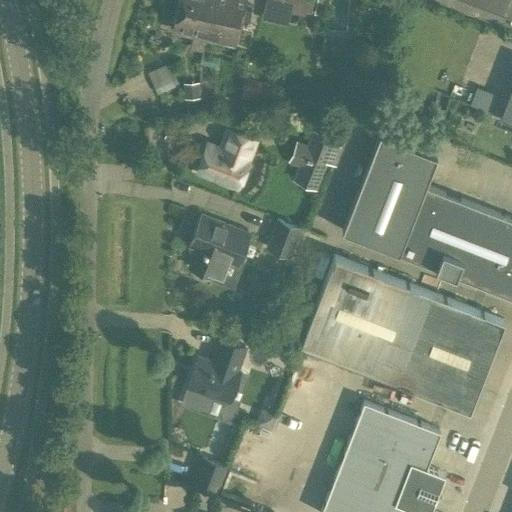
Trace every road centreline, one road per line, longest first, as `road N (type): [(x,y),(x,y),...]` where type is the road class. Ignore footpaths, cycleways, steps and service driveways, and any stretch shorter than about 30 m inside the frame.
road 1 (residential): [(82,511),(90,91),(112,0)]
road 2 (tertiary): [(0,476),(23,363),(32,235),(31,159),(6,0)]
